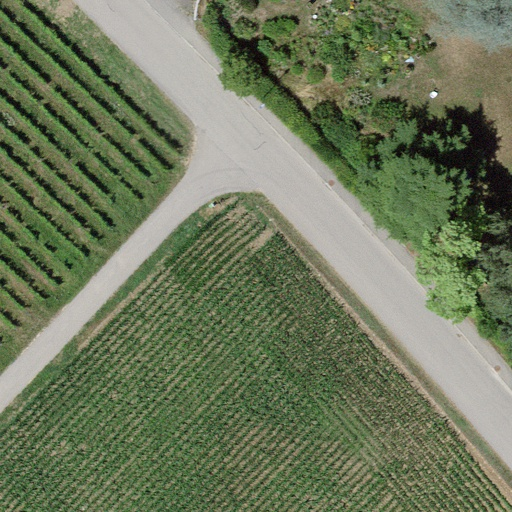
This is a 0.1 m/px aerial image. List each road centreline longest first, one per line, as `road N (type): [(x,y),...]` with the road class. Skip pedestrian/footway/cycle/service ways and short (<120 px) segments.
road 1 (unclassified): [(101,0),(364,257),(511,425)]
road 2 (track): [(0,397),(248,139)]
